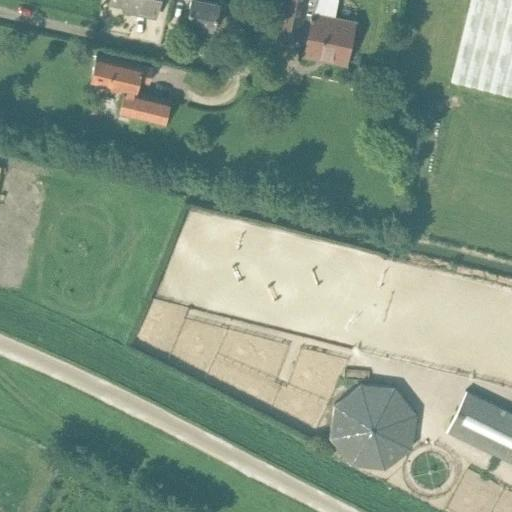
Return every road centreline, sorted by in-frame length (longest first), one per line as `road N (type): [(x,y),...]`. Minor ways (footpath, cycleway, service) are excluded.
road 1 (unclassified): [(344,511),(0,345)]
road 2 (residential): [(0,9),(345,89)]
road 3 (track): [(66,426),(214,504)]
